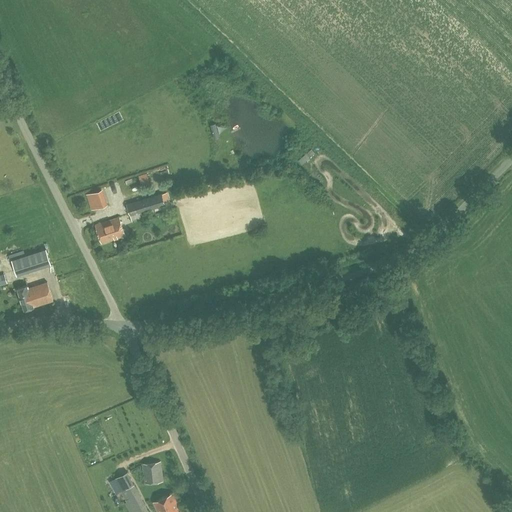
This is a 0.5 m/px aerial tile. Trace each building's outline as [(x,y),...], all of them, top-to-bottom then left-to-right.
[(103,185),(88,193),(95,207),(111,200),(103,185)] [(130,215),(166,205),(162,192),(127,203),(130,215)] [(102,243),(126,235),(120,217),(96,225),(102,243)] [(17,275),(51,264),(47,248),(12,260),(17,275)] [(53,300),(47,282),(28,288),(27,285),(18,288),(25,309),(34,306),(53,300)] [(145,483),(163,481),(161,461),(143,463),(145,483)] [(128,471),(115,477),(122,490),(121,491),(132,511),(145,511),(149,510),(128,471)] [(179,511),(177,507),(179,506),(173,493),(154,501),(158,511),(179,511)]
